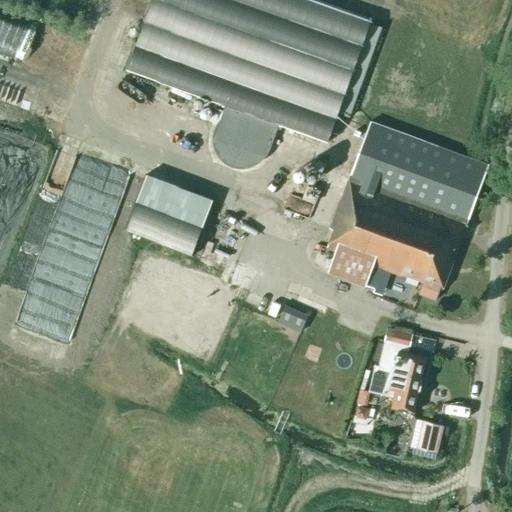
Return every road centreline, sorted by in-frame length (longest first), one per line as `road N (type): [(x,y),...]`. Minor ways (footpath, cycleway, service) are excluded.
road 1 (unclassified): [(473,481),(511,141)]
road 2 (track): [(473,481),(421,490),(332,485),(311,491),(292,511)]
